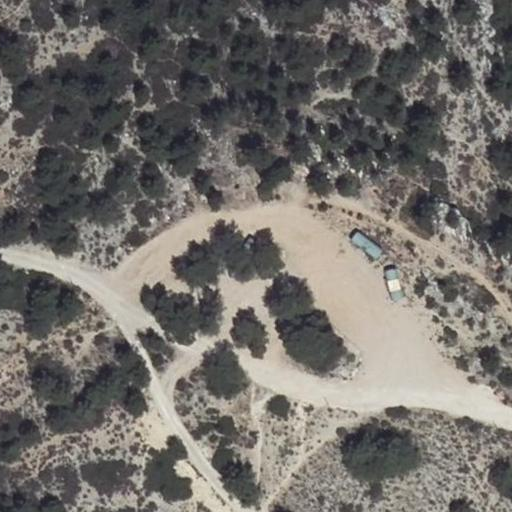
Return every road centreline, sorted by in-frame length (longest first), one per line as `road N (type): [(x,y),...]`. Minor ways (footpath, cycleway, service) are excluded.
road 1 (track): [(0,246),(90,281),(278,381),(511,417)]
road 2 (track): [(115,295),(166,400),(249,511)]
